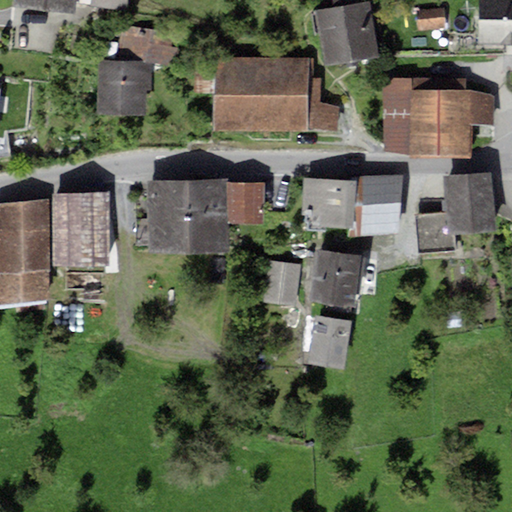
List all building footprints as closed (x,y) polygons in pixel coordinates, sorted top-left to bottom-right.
[(29,0),(28,6),(88,12),(89,0),(29,0)] [(139,0),(104,0),(104,7),(138,13),(139,0)] [(511,0),(485,0),(486,49),(511,48),(511,0)] [(378,6),(324,15),(332,65),(386,56),(378,6)] [(186,32),(127,26),(123,59),(184,66),(186,32)] [(217,59),(215,130),(340,132),(341,105),(321,104),(321,79),(313,79),(313,60),(217,59)] [(160,64),(108,65),(108,114),(150,113),(149,83),(161,83),(160,64)] [(422,82),(390,83),(392,154),(482,158),(484,126),(503,127),(501,96),(422,91),(422,82)] [(0,134),(11,134),(11,86),(0,85),(0,134)] [(453,179),(457,215),(458,238),(506,234),(501,175),(453,179)] [(411,180),(362,182),(361,230),(360,241),(410,237),(411,180)] [(204,182),(161,181),(160,250),(204,251),(204,182)] [(204,182),(204,251),(237,251),(235,183),(204,182)] [(362,182),(315,183),(314,230),(361,230),(362,182)] [(242,224),(272,226),(272,184),(242,183),(242,224)] [(53,194),(55,265),(113,264),(110,192),(53,194)] [(47,201),(0,203),(0,305),(51,304),(47,201)] [(457,215),(423,218),(426,256),(460,253),(458,238),(457,215)] [(371,257),(332,254),(327,304),(367,311),(371,257)] [(303,267),(275,265),(271,304),(300,307),(303,267)] [(326,320),(321,367),(358,371),(363,323),(326,320)]
